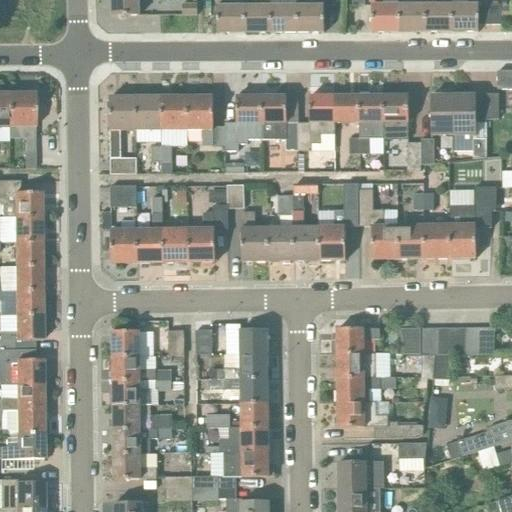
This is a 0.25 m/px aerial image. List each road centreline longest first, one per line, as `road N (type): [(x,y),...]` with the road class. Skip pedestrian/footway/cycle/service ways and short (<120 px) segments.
road 1 (residential): [(75,54),(511,53)]
road 2 (residential): [(80,307),(75,54)]
road 3 (residential): [(297,301),(80,307)]
road 4 (residential): [(511,299),(297,301)]
road 5 (residential): [(300,511),(297,301)]
road 6 (residential): [(83,511),(80,307)]
